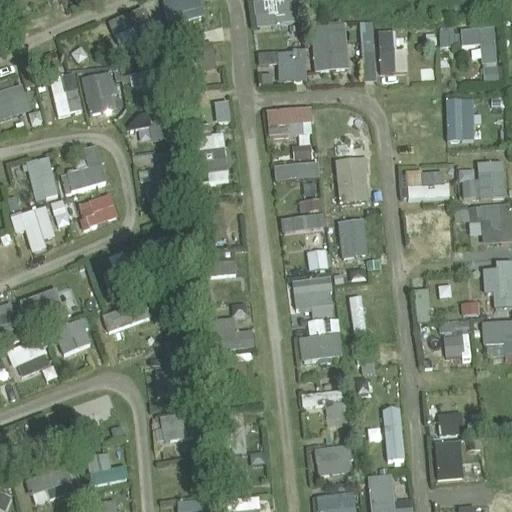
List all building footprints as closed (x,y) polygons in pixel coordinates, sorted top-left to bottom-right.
[(172,42),(185,39),(181,27),(203,21),(197,0),(173,0),(162,3),(172,42)] [(275,18),(276,28),(301,25),(298,2),(253,7),(255,20),(275,18)] [(108,27),(114,40),(117,38),(123,51),(139,44),(145,56),(159,50),(142,12),(108,27)] [(360,27),(362,56),(375,56),(373,26),(360,27)] [(349,73),(344,30),(315,32),(319,76),(349,73)] [(494,32),(461,35),(462,50),(481,49),(482,68),(496,67),(494,32)] [(439,35),(440,51),(454,50),(453,34),(439,35)] [(407,77),(406,55),(396,56),(395,35),(378,36),(380,78),(407,77)] [(434,45),(434,35),(425,35),(426,45),(434,45)] [(169,70),(170,80),(180,79),(176,55),(166,57),(169,70)] [(259,69),(268,69),(267,56),(258,57),(259,69)] [(46,71),(49,81),(58,78),(55,68),(46,71)] [(170,80),(169,70),(129,77),(132,90),(144,88),(147,107),(174,102),(170,80)] [(498,71),(483,72),(484,88),(499,87),(498,71)] [(271,75),(260,76),(261,88),(272,87),(271,75)] [(21,80),(25,92),(37,89),(34,76),(21,80)] [(195,76),(183,77),(184,92),(196,91),(195,76)] [(90,119),(117,113),(114,101),(116,101),(111,77),(82,84),(90,119)] [(81,114),(74,78),(50,83),(59,121),(70,119),(70,116),(81,114)] [(15,90),(12,82),(0,85),(0,94),(0,95),(15,90)] [(0,124),(24,117),(16,91),(0,96),(0,124)] [(446,145),(475,143),(473,102),(444,103),(446,145)] [(230,126),(228,106),(216,107),(218,127),(230,126)] [(186,141),(181,112),(140,118),(127,133),(127,135),(150,131),(152,146),(186,141)] [(303,128),(311,127),(312,127),(311,112),(267,116),(268,131),(270,130),(271,140),(290,139),(289,129),(303,128)] [(229,187),(228,184),(223,138),(212,140),(210,128),(192,130),(194,142),(193,142),(195,157),(192,157),(195,180),(200,179),(201,190),(229,187)] [(188,141),(179,142),(180,152),(189,150),(188,141)] [(179,151),(178,144),(168,146),(169,153),(179,151)] [(310,148),(293,150),(295,165),(312,163),(310,148)] [(106,186),(96,151),(83,155),(88,173),(61,180),(66,198),(106,186)] [(189,152),(180,153),(181,163),(190,162),(189,152)] [(28,164),(33,204),(58,201),(52,161),(28,164)] [(146,190),(148,206),(182,201),(176,161),(158,164),(161,187),(146,190)] [(355,167),(336,169),(340,208),(368,204),(364,174),(367,170),(367,165),(363,162),(358,163),(355,167)] [(190,164),(180,165),(181,174),(191,173),(190,164)] [(10,169),(14,181),(27,176),(24,165),(10,169)] [(478,184),(480,201),(480,202),(505,201),(503,166),(477,168),(478,184)] [(276,184),(321,182),(321,167),(276,169),(276,184)] [(406,175),(406,179),(407,191),(408,191),(408,201),(409,203),(450,200),(449,188),(444,188),(443,176),(422,177),(422,174),(406,175)] [(463,202),(474,201),(473,185),(462,186),(463,202)] [(83,234),(118,222),(110,199),(79,210),(83,223),(80,224),(83,234)] [(16,201),(7,203),(10,215),(19,212),(16,201)] [(50,207),(54,220),(66,217),(63,203),(50,207)] [(215,215),(214,203),(193,205),(194,217),(215,215)] [(324,214),(323,203),(301,205),(302,216),(324,214)] [(511,233),(510,208),(483,210),(486,245),(511,243),(511,233)] [(46,211),(11,223),(16,238),(25,235),(32,257),(47,253),(44,245),(55,241),(46,211)] [(407,237),(452,235),(451,211),(406,213),(407,237)] [(481,224),(480,211),(468,212),(469,225),(481,224)] [(455,226),(469,225),(468,213),(454,214),(455,226)] [(200,249),(226,246),(223,215),(196,218),(200,249)] [(282,222),(283,236),(326,231),(325,218),(282,222)] [(338,227),(342,263),(355,261),(354,253),(367,252),(364,225),(338,227)] [(9,236),(0,239),(3,248),(12,244),(9,236)] [(158,277),(189,265),(181,244),(172,247),(169,240),(151,247),(158,264),(153,265),(158,277)] [(189,247),(190,257),(199,256),(198,246),(189,247)] [(214,268),(215,280),(236,278),(234,253),(206,256),(207,268),(214,268)] [(326,254),(307,256),(309,274),(328,272),(326,254)] [(126,255),(110,259),(113,271),(129,266),(126,255)] [(379,271),(378,262),(366,264),(367,273),(379,271)] [(511,312),(511,265),(496,266),(497,273),(483,274),(485,298),(493,297),(494,314),(511,312)] [(103,282),(113,304),(144,290),(134,268),(103,282)] [(84,271),(62,279),(71,301),(92,292),(84,271)] [(334,279),(335,288),(344,287),(343,278),(334,279)] [(296,313),(311,312),(331,309),(329,296),(332,295),(330,282),(292,287),(296,313)] [(158,283),(147,288),(151,297),(162,292),(158,283)] [(199,291),(202,309),(213,307),(211,289),(199,291)] [(430,292),(416,293),(418,326),(432,326),(430,292)] [(61,309),(56,294),(55,293),(20,306),(32,341),(53,333),(49,322),(64,316),(61,309)] [(184,296),(172,298),(173,307),(185,305),(184,296)] [(462,307),(463,319),(479,318),(478,306),(462,307)] [(109,336),(133,326),(127,310),(102,320),(109,336)] [(18,314),(14,316),(0,320),(0,354),(28,345),(18,314)] [(90,332),(85,322),(54,335),(64,359),(91,347),(85,334),(90,332)] [(325,337),(323,323),(308,325),(310,339),(325,337)] [(339,323),(324,324),(325,337),(340,335),(339,323)] [(469,337),(468,324),(453,325),(454,336),(454,338),(469,337)] [(511,363),(511,325),(482,327),(483,349),(486,349),(487,358),(494,362),(505,361),(505,364),(511,363)] [(166,368),(176,366),(196,363),(193,342),(187,343),(185,330),(171,332),(173,345),(164,346),(166,357),(164,357),(166,368)] [(206,334),(196,334),(196,345),(207,345),(206,334)] [(230,354),(255,353),(254,334),(229,336),(230,354)] [(302,366),(319,364),(330,362),(342,361),(339,338),(299,343),(302,366)] [(461,360),(461,357),(459,339),(444,341),(446,362),(461,360)] [(11,355),(18,370),(22,381),(49,369),(45,359),(38,343),(11,355)] [(359,359),(360,369),(375,367),(374,357),(359,359)] [(424,372),(433,372),(432,364),(423,364),(424,372)] [(246,368),(219,370),(220,383),(247,381),(246,368)] [(187,404),(187,396),(195,395),(193,371),(184,372),(170,373),(170,374),(155,376),(158,403),(172,402),(173,405),(187,404)] [(344,380),(334,381),(334,391),(344,390),(344,380)] [(303,411),(325,409),(327,419),(344,417),(343,407),(346,406),(344,394),(301,399),(303,411)] [(202,397),(191,398),(192,407),(203,406),(202,397)] [(98,401),(69,409),(80,449),(109,441),(98,401)] [(382,412),(385,464),(405,463),(402,411),(382,412)] [(215,416),(206,417),(207,429),(216,428),(215,416)] [(438,418),(440,441),(464,439),(463,416),(438,418)] [(471,417),(471,426),(480,426),(480,417),(471,417)] [(170,433),(172,444),(205,439),(204,428),(192,430),(191,418),(160,422),(162,433),(162,434),(170,433)] [(121,429),(111,433),(114,442),(124,439),(121,429)] [(222,459),(229,458),(246,457),(244,431),(220,433),(222,459)] [(157,446),(163,445),(162,434),(162,433),(155,434),(157,446)] [(62,435),(39,444),(45,460),(69,451),(62,435)] [(350,446),(349,435),(340,436),(341,447),(350,446)] [(467,443),(468,453),(481,452),(480,442),(467,443)] [(434,447),(437,485),(463,482),(460,445),(434,447)] [(38,446),(29,449),(35,463),(43,460),(38,446)] [(35,463),(29,449),(29,448),(0,458),(6,471),(7,475),(35,465),(35,463)] [(318,468),(319,480),(351,476),(350,464),(353,463),(351,450),(314,454),(316,468),(318,468)] [(202,452),(191,453),(192,461),(203,461),(202,452)] [(265,467),(264,456),(250,457),(252,469),(265,467)] [(93,491),(129,483),(126,470),(111,473),(108,458),(86,463),(89,478),(83,479),(86,491),(93,489),(93,491)] [(216,475),(223,475),(231,474),(229,458),(222,459),(215,460),(216,475)] [(31,501),(33,500),(46,495),(50,504),(73,496),(73,494),(82,491),(75,469),(26,487),(31,501)] [(6,471),(5,472),(0,473),(0,485),(10,482),(7,475),(6,471)] [(247,472),(231,474),(223,475),(226,501),(249,499),(247,472)] [(394,511),(391,480),(368,482),(370,511),(394,511)] [(348,494),(347,486),(337,487),(338,495),(348,494)] [(104,493),(95,494),(96,502),(105,501),(104,493)] [(0,495),(0,511),(6,511),(11,500),(0,495)] [(355,511),(354,496),(316,501),(317,511),(355,511)]
